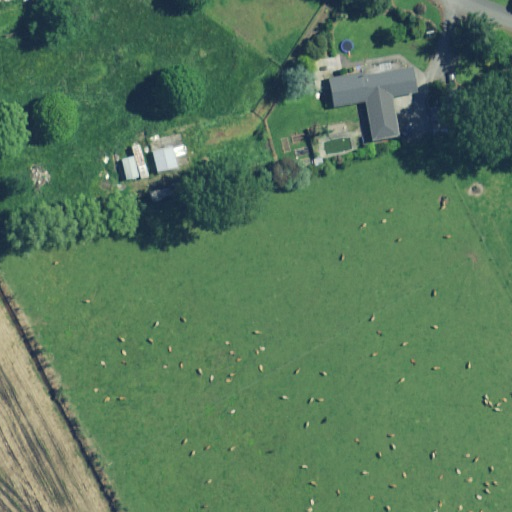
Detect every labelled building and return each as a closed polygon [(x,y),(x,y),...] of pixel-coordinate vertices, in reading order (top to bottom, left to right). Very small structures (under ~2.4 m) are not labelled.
[(38,5),(37,0),(0,0),(0,10),(1,13),(38,5)] [(416,92),(412,68),(364,77),(363,72),(328,78),(333,107),(365,102),(371,141),(398,136),(392,96),(416,92)] [(172,147),(185,143),(182,131),(155,137),(159,150),(172,147)] [(153,138),(140,141),(143,154),(156,150),(153,138)] [(133,157),(138,177),(140,177),(140,179),(147,177),(139,145),(131,147),(134,157),(133,157)] [(159,150),(152,152),(157,172),(177,167),(172,147),(159,150)] [(138,177),(133,157),(121,160),(126,180),(138,177)] [(171,196),(169,188),(149,193),(151,200),(171,196)]
